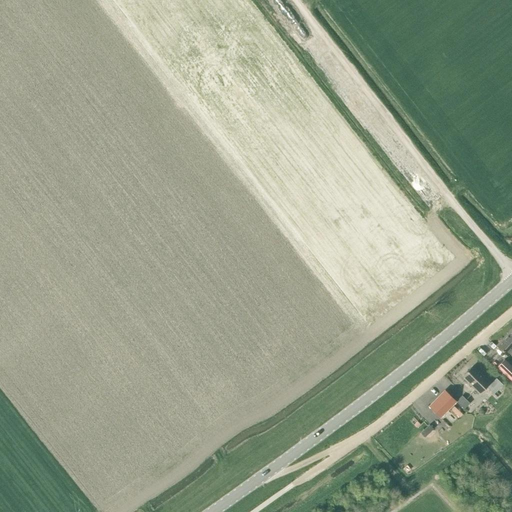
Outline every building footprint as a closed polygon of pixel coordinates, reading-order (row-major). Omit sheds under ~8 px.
[(511,328),(496,346),(507,355),(511,349),(511,328)] [(511,381),(511,366),(504,359),(496,367),(511,381)] [(472,367),(462,376),(468,382),(468,383),(479,394),(486,387),(493,394),(502,385),(496,379),(490,385),(489,384),(489,383),(478,372),(472,367)] [(428,406),(440,418),(456,401),(444,390),(428,406)] [(460,405),(465,400),(461,396),(456,401),(460,405)]
